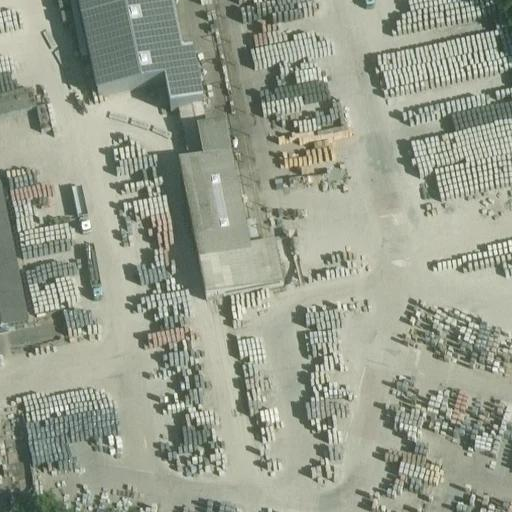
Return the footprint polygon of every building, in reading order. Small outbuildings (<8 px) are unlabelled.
[(171,0),(78,0),(99,99),(166,85),(189,81),(183,56),(171,0)] [(189,81),(166,85),(172,115),(204,108),(193,54),(183,56),(189,81)] [(227,129),(199,134),(204,162),(180,167),(187,203),(182,203),(187,229),(192,228),(200,268),(252,258),(251,250),(227,129)] [(1,187),(0,187),(0,330),(28,325),(1,187)] [(252,258),(200,268),(207,303),(284,288),(275,245),(251,250),(252,258)]
